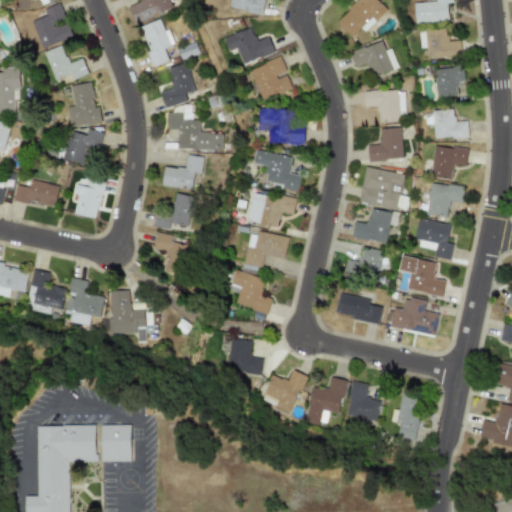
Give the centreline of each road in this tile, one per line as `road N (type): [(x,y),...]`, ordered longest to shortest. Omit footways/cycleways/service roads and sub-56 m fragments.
road 1 (residential): [(490,0),(499,202),(439,511)]
road 2 (residential): [(316,0),(303,13),(335,100),(337,129),(304,334),(460,376)]
road 3 (residential): [(0,231),(115,250),(138,119),(92,0)]
